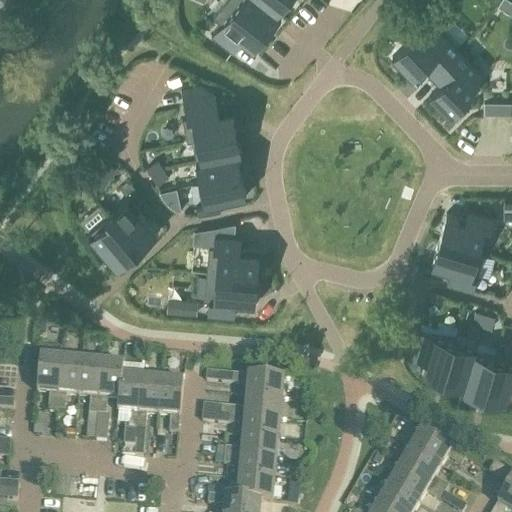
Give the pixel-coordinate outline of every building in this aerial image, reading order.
[(0,0),(0,13),(9,0),(0,0)] [(267,31),(229,0),(226,0),(213,16),(221,23),(212,33),(233,51),(242,40),(253,49),(267,31)] [(278,11),(265,0),(229,0),(267,31),(282,14),(278,11)] [(265,0),(278,11),(286,0),(265,0)] [(442,66),(461,47),(458,44),(439,24),(438,24),(412,38),(393,57),(413,77),(422,68),(433,57),(442,66)] [(484,71),(461,47),(442,66),(451,75),(440,86),(430,95),(450,116),(470,97),(484,71)] [(188,141),(193,140),(192,139),(238,130),(233,107),(219,110),(216,97),(206,92),(202,92),(204,99),(185,103),(188,117),(183,118),(188,141)] [(511,101),(497,101),(496,114),(511,114),(511,101)] [(242,152),(238,130),(192,139),(193,140),(197,162),(238,153),(242,152)] [(242,174),(238,153),(197,162),(201,183),(242,174)] [(102,174),(108,164),(98,158),(92,168),(102,174)] [(163,168),(158,160),(148,167),(149,169),(153,175),(163,168)] [(108,180),(115,168),(108,164),(102,174),(100,177),(96,184),(103,188),(108,180)] [(168,176),(163,168),(153,175),(154,176),(158,183),(168,176)] [(247,196),(242,174),(201,183),(205,200),(197,202),(199,214),(221,210),(220,201),(247,196)] [(158,232),(132,200),(129,197),(128,197),(115,208),(108,214),(138,249),(158,232)] [(447,213),(439,239),(484,252),(495,214),(469,207),(466,218),(447,213)] [(138,249),(108,214),(86,232),(104,253),(105,251),(118,266),(125,261),(138,249)] [(209,245),(207,273),(258,277),(260,250),(241,248),(242,234),(215,232),(214,246),(209,245)] [(473,290),(484,252),(439,239),(432,266),(451,271),(447,283),(473,290)] [(255,305),(258,277),(207,273),(204,300),(209,301),(208,314),(234,317),(236,303),(255,305)] [(197,301),(187,301),(186,312),(196,313),(197,301)] [(482,326),(486,314),(476,311),(473,323),(482,326)] [(492,328),(495,317),(486,314),(482,326),(492,328)] [(442,379),(454,339),(420,330),(412,356),(426,360),(422,373),(442,379)] [(474,350),(476,351),(477,346),(454,339),(442,379),(464,386),(474,350)] [(496,357),(495,356),(476,351),(474,350),(464,386),(462,390),(484,396),(496,357)] [(511,356),(496,352),(495,356),(496,357),(484,396),(506,403),(511,381),(511,356)] [(57,412),(61,361),(40,359),(37,394),(50,396),(49,411),(57,412)] [(79,398),(82,362),(61,361),(57,412),(66,413),(67,397),(79,398)] [(98,417),(102,364),(82,362),(79,398),(91,399),(90,415),(88,426),(97,427),(98,417)] [(102,364),(98,417),(106,418),(108,401),(118,402),(119,390),(122,390),(123,378),(124,366),(102,364)] [(118,402),(117,414),(131,415),(129,431),(138,432),(142,380),(143,368),(124,366),(123,378),(122,390),(119,390),(118,402)] [(232,385),(233,376),(207,374),(207,375),(206,383),(207,383),(232,385)] [(232,385),(247,387),(246,398),(282,401),(284,380),(248,377),(248,378),(233,376),(232,385)] [(160,418),(163,382),(142,380),(138,432),(146,432),(147,417),(160,418)] [(163,382),(160,418),(171,419),(170,434),(179,435),(180,419),(181,420),(184,383),(163,382)] [(221,409),(221,417),(229,417),(244,419),(280,422),(282,401),(246,398),(245,410),(245,411),(221,409)] [(13,402),(0,401),(0,409),(13,411),(13,402)] [(204,407),(203,415),(221,417),(221,409),(205,407),(204,407)] [(203,415),(202,424),(204,424),(228,426),(229,417),(221,417),(203,415)] [(108,442),(110,418),(106,418),(98,417),(97,427),(98,427),(98,434),(97,442),(108,443),(108,442)] [(229,417),(228,426),(243,427),(242,439),(279,442),(280,422),(244,419),(229,417)] [(136,457),(138,432),(129,431),(125,431),(124,447),(136,448),(136,457)] [(137,448),(136,457),(144,458),(146,432),(138,432),(137,448)] [(409,451),(442,470),(448,459),(461,468),(466,459),(452,451),(420,432),(409,451)] [(87,442),(97,442),(98,434),(87,433),(87,441),(87,442)] [(198,463),(214,463),(215,439),(198,439),(198,463)] [(277,462),(279,442),(242,439),(241,450),(226,449),(225,458),(277,462)] [(0,442),(0,450),(9,451),(10,443),(0,442)] [(0,459),(9,460),(9,451),(0,450),(0,459)] [(436,480),(442,470),(409,451),(399,468),(445,495),(449,488),(436,480)] [(275,483),(277,462),(225,458),(224,466),(239,467),(238,480),(275,483)] [(489,474),(503,482),(509,472),(495,464),(489,474)] [(441,503),(445,495),(399,468),(388,486),(421,505),(427,495),(441,503)] [(222,490),(221,497),(224,497),(237,498),(249,499),(249,502),(261,503),(273,504),(275,483),(238,480),(237,491),(222,490)] [(505,511),(511,511),(511,480),(497,507),(494,511),(505,511)] [(9,483),(8,491),(18,492),(19,484),(9,483)] [(416,511),(421,505),(388,486),(378,504),(392,511),(416,511)] [(8,491),(7,500),(18,501),(18,492),(8,491)] [(209,496),(208,506),(223,507),(222,511),(260,511),(261,503),(249,502),(249,499),(237,498),(224,497),(221,497),(209,496)] [(458,503),(453,510),(456,511),(464,511),(467,508),(458,503)]
